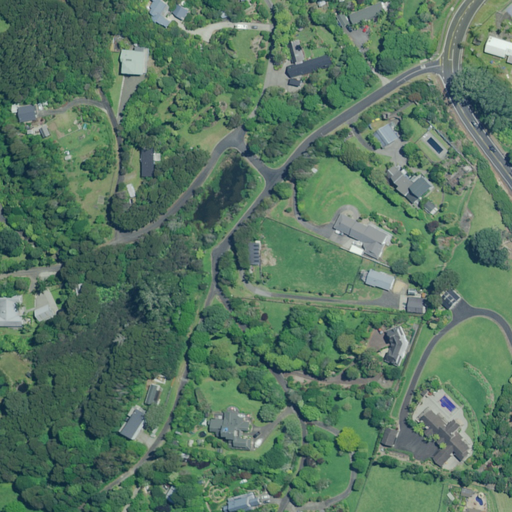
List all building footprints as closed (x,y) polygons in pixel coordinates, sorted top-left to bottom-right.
[(148,0),(146,3),(152,7),(147,14),(152,18),(159,23),(160,22),(169,28),(174,22),(166,16),(173,7),(163,0),(148,0)] [(362,24),(383,16),(383,15),(387,13),(383,3),(351,15),(355,25),(362,23),(362,24)] [(191,11),(180,4),(174,13),(185,20),(191,11)] [(228,7),(221,9),(224,19),(231,16),(228,7)] [(351,23),(345,13),(339,17),(341,22),(345,27),(351,23)] [(212,34),(207,32),(204,41),(209,43),(212,34)] [(511,41),(490,35),(485,50),(511,58),(511,41)] [(307,61),(301,40),(290,43),(296,64),(289,66),(292,78),(335,66),(332,55),(307,61)] [(152,48),(137,47),(137,51),(125,50),(124,59),(128,59),(126,73),(147,75),(148,60),(151,60),(152,48)] [(302,81),(291,79),(290,84),(301,87),(302,81)] [(38,119),(35,105),(21,108),(23,121),(38,119)] [(400,138),(394,130),(398,128),(393,122),(390,124),(375,135),(385,149),(400,138)] [(157,177),(157,161),(162,161),(162,153),(157,153),(157,147),(144,147),(143,176),(157,177)] [(391,180),(398,187),(396,190),(405,199),(407,196),(415,204),(422,197),(423,198),(434,186),(423,175),(415,183),(402,170),(400,172),(394,166),(388,172),(394,177),(391,180)] [(135,191),(132,184),(126,187),(129,193),(135,191)] [(431,215),(432,214),(433,215),(439,210),(432,203),(426,208),(426,209),(431,215)] [(369,223),(367,226),(342,213),(334,227),(365,243),(364,246),(367,248),(365,252),(379,259),(387,245),(384,243),(388,237),(390,233),(369,223)] [(261,265),(261,243),(251,243),(251,265),(261,265)] [(89,287),(76,288),(78,298),(90,297),(89,287)] [(454,289),(441,304),(449,311),(462,297),(454,289)] [(410,290),(409,296),(408,312),(424,313),(425,297),(417,296),(418,291),(410,290)] [(3,305),(1,305),(1,309),(3,309),(3,312),(2,312),(2,316),(0,316),(0,326),(25,327),(25,316),(21,316),(21,303),(23,303),(23,296),(3,296),(3,305)] [(55,316),(50,305),(37,311),(41,322),(55,316)] [(405,336),(401,326),(388,332),(394,342),(387,360),(392,362),(400,365),(403,356),(405,357),(411,343),(407,335),(405,336)] [(156,400),(159,401),(163,388),(153,384),(147,404),(154,406),(156,400)] [(424,420),(430,426),(425,431),(432,438),(437,433),(449,446),(434,460),(442,468),(457,453),(464,461),(471,454),(469,452),(473,449),(464,440),(467,438),(459,431),(465,426),(458,419),(450,427),(434,410),(424,420)] [(217,437),(230,438),(229,449),(252,451),(252,447),(249,447),(249,440),(238,439),(238,436),(242,436),(243,431),(250,432),(251,422),(245,422),(246,418),(238,417),(239,414),(226,413),(225,421),(212,420),(211,432),(218,432),(217,437)] [(401,430),(389,426),(383,443),(395,447),(401,430)] [(191,455),(184,453),(182,460),(189,463),(191,455)] [(166,499),(171,502),(170,505),(174,507),(175,504),(177,504),(184,491),(174,485),(166,499)] [(472,490),(463,489),(462,496),(471,498),(472,490)] [(260,497),(251,500),(249,493),(229,499),(231,506),(225,507),(225,511),(234,511),(244,509),(244,511),(245,511),(254,510),(253,507),(262,505),(260,497)] [(457,499),(451,493),(448,496),(453,502),(457,499)]
